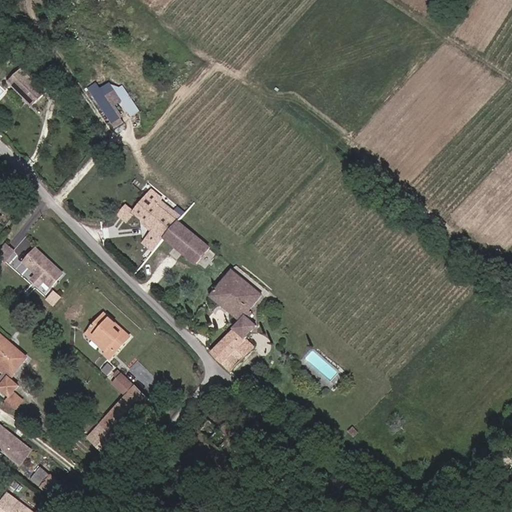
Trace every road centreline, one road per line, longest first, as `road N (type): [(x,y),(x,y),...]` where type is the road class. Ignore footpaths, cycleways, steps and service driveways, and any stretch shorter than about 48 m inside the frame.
road 1 (residential): [(0,146),(215,369),(349,483)]
road 2 (track): [(95,511),(215,369)]
road 3 (track): [(511,73),(396,0)]
